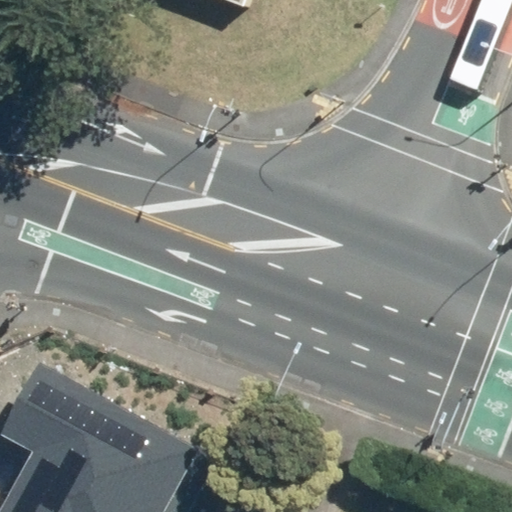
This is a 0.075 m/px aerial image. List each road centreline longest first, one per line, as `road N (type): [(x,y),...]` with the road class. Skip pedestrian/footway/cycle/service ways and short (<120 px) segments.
road 1 (primary): [(0,148),(365,296)]
road 2 (tertiary): [(365,296),(482,0)]
road 3 (primary): [(365,296),(511,356)]
